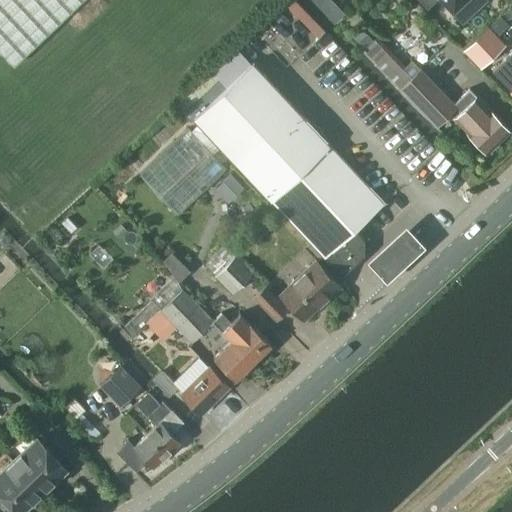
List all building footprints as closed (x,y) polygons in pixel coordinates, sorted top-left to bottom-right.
[(0,0),(0,49),(14,64),(81,0),(0,0)] [(318,37),(325,31),(296,0),(293,0),(288,5),(318,37)] [(421,0),(428,7),(435,0),(441,0),(463,23),(486,0),(421,0)] [(345,13),(335,2),(324,12),(334,23),(345,13)] [(499,15),(464,48),(481,67),(505,43),(497,35),(508,24),(499,15)] [(511,54),(498,69),(494,72),(502,80),(510,89),(511,90),(511,54)] [(342,275),(351,267),(364,255),(364,240),(354,230),(383,202),(252,60),(194,115),(342,275)] [(420,67),(399,87),(436,125),(457,105),(420,67)] [(462,109),(454,117),(467,131),(486,151),(511,128),(491,109),(477,95),(470,88),(455,103),(462,109)] [(178,213),(226,167),(189,127),(140,174),(178,213)] [(223,179),(236,193),(243,187),(230,172),(223,179)] [(406,223),(367,258),(387,279),(425,244),(406,223)] [(231,290),(252,270),(236,255),(216,274),(231,290)] [(325,299),(340,285),(314,258),(279,291),(302,317),(324,297),(325,299)] [(152,301),(161,309),(182,288),(174,275),(150,299),(152,301)] [(275,317),(286,306),(264,284),(255,294),(275,317)] [(182,288),(161,309),(166,314),(171,319),(192,341),(205,328),(223,346),(213,355),(235,378),(242,371),(244,373),(255,362),(213,319),(214,319),(182,288)] [(213,319),(255,362),(266,352),(264,350),(271,343),(240,311),(230,320),(222,311),(214,319),(213,319)] [(167,343),(181,330),(171,319),(166,314),(152,328),(167,343)] [(140,386),(119,364),(112,371),(100,383),(120,406),(140,386)] [(202,413),(229,386),(208,365),(181,392),(202,413)] [(146,433),(167,454),(180,441),(171,432),(182,421),(162,400),(159,402),(149,391),(135,402),(155,424),(146,433)] [(154,467),(167,454),(146,433),(134,445),(129,440),(117,450),(135,468),(146,458),(154,467)] [(14,459),(44,491),(67,469),(38,437),(14,459)] [(0,492),(18,511),(20,511),(44,491),(14,459),(0,472),(0,492)]
